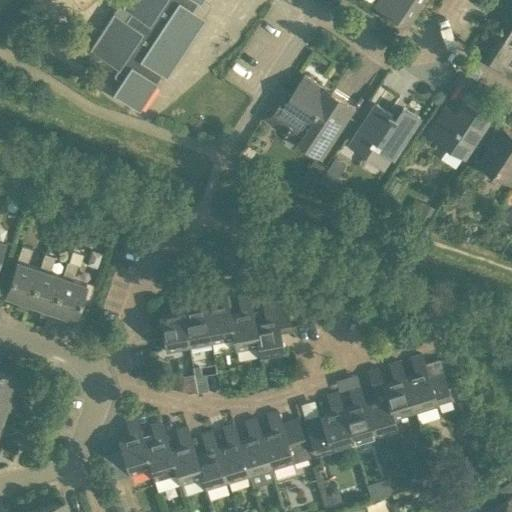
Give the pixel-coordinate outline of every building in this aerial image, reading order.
[(125,0),(121,6),(130,12),(124,20),(112,12),(88,48),(117,67),(112,73),(113,76),(119,80),(111,92),(138,110),(157,82),(155,82),(161,74),(165,77),(204,18),(192,10),(197,2),(199,3),(201,0),(125,0)] [(405,26),(419,5),(410,0),(375,0),(372,5),(405,26)] [(39,49),(45,39),(27,28),(21,37),(39,49)] [(511,40),(506,36),(489,60),(511,75),(511,40)] [(262,117),(322,156),(355,106),(305,73),(292,93),(282,86),(262,117)] [(430,131),(464,154),(488,117),(465,101),(456,114),(445,107),(430,131)] [(373,143),(394,157),(420,117),(403,106),(396,117),(376,103),(350,143),(366,154),(373,143)] [(497,168),(511,177),(511,132),(503,127),(479,162),(495,172),(497,168)] [(336,156),(320,179),(334,189),(341,179),(339,178),(338,172),(345,162),(336,156)] [(313,158),(302,175),(313,182),(324,166),(313,158)] [(37,200),(29,197),(26,207),(33,210),(37,200)] [(420,214),(428,219),(435,208),(427,204),(420,214)] [(143,238),(134,235),(127,233),(123,242),(146,250),(150,240),(143,238)] [(26,309),(28,302),(39,267),(26,263),(31,248),(21,245),(4,294),(18,298),(16,306),(26,309)] [(48,317),(51,310),(61,275),(48,271),(53,256),(44,253),(39,267),(28,302),(41,306),(39,313),(48,317)] [(66,260),(61,275),(51,310),(64,314),(61,321),(71,325),(85,283),(71,278),(76,264),(66,260)] [(233,337),(228,314),(228,313),(223,284),(212,286),(215,304),(204,306),(203,306),(210,341),(232,337),(233,337)] [(210,341),(203,306),(204,306),(201,289),(190,291),(193,308),(182,310),(181,310),(188,346),(210,341)] [(240,311),(228,313),(228,314),(233,337),(232,337),(235,349),(257,345),(253,321),(251,312),(247,292),(237,294),(240,311)] [(188,346),(181,310),(182,310),(178,293),(167,295),(171,312),(158,315),(165,350),(188,346)] [(257,345),(259,356),(283,352),(275,311),(286,309),(284,297),(261,301),(263,310),(251,312),(253,321),(257,345)] [(310,310),(307,299),(293,302),(297,314),(310,310)] [(440,368),(427,372),(421,352),(410,356),(415,373),(404,376),(403,376),(414,411),(437,404),(436,402),(449,398),(440,368)] [(393,379),(382,383),(381,377),(380,378),(382,383),(381,383),(392,417),(393,417),(414,411),(403,376),(404,376),(399,359),(388,362),(393,379)] [(382,383),(380,378),(381,377),(377,366),(366,369),(375,398),(364,401),(363,401),(374,436),(397,429),(393,417),(392,417),(381,383),(382,383)] [(0,395),(8,398),(12,385),(19,387),(23,378),(0,370),(0,395)] [(195,385),(192,372),(182,374),(184,384),(185,391),(186,391),(195,390),(195,385)] [(353,404),(342,408),(341,408),(352,442),(374,436),(363,401),(364,401),(359,384),(348,387),(353,404)] [(341,408),(342,408),(337,391),(326,394),(332,411),(304,419),(315,454),(352,442),(341,408)] [(0,419),(4,408),(11,410),(15,401),(8,398),(0,395),(0,419)] [(271,430),(260,433),(259,433),(270,468),(271,467),(309,456),(297,417),(281,422),(277,409),(266,413),(271,430)] [(150,467),(143,444),(144,444),(136,415),(125,419),(130,435),(118,439),(128,474),(150,467)] [(251,486),(274,479),(271,467),(270,468),(259,433),(260,433),(255,416),(244,419),(250,436),(239,440),(238,440),(248,474),(251,486)] [(150,467),(154,478),(175,472),(176,471),(169,449),(170,448),(161,420),(150,424),(155,440),(144,444),(143,444),(150,467)] [(217,446),(216,447),(226,481),(248,474),(238,440),(233,423),(223,426),(228,443),(217,446)] [(176,471),(175,472),(179,483),(200,476),(201,476),(194,453),(195,453),(186,425),(175,428),(181,445),(170,449),(170,448),(169,449),(176,471)] [(201,476),(200,476),(201,476),(204,488),(226,481),(216,447),(217,446),(212,430),(201,433),(206,450),(195,453),(194,453),(201,476)] [(411,486),(407,474),(403,475),(400,478),(398,482),(397,487),(398,490),(411,486)] [(367,481),(369,495),(387,492),(385,478),(367,481)] [(511,511),(511,479),(499,488),(505,498),(483,511),(511,511)] [(165,507),(180,502),(175,485),(160,489),(165,507)] [(326,500),(330,511),(341,507),(338,500),(333,497),(326,500)] [(67,511),(63,500),(38,508),(38,511),(67,511)]
